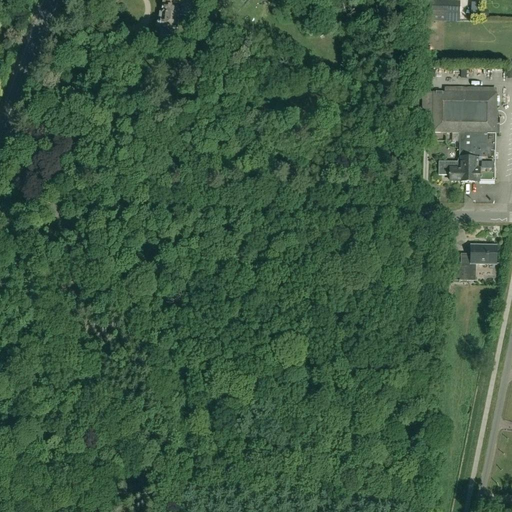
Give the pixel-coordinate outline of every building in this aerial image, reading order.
[(178,22),(178,16),(185,16),(186,0),(162,0),(162,5),(161,5),(160,13),(159,13),(158,20),(160,20),(160,22),(158,22),(156,23),(155,25),(157,27),(159,27),(159,29),(161,29),(160,35),(175,37),(175,31),(177,31),(178,22)] [(224,0),(217,8),(229,19),(245,0),(224,0)] [(460,1),(435,0),(424,0),(423,21),(460,23),(460,1)] [(439,162),(438,176),(448,176),(449,176),(449,181),(460,181),(460,182),(474,183),(474,182),(478,182),(479,182),(479,181),(494,182),(495,182),(495,167),(494,167),(495,125),(499,125),(499,118),(496,118),(497,93),(496,93),(496,88),(443,87),(444,92),(422,92),(421,133),(431,133),(431,134),(460,134),(459,159),(463,159),(463,163),(439,162)] [(471,247),(470,254),(470,264),(478,264),(479,265),(484,266),(485,264),(496,264),(496,247),(487,247),(487,246),(484,246),(483,247),(471,247)] [(447,281),(470,282),(470,266),(448,265),(447,281)] [(452,306),(453,284),(445,284),(444,306),(452,306)]
